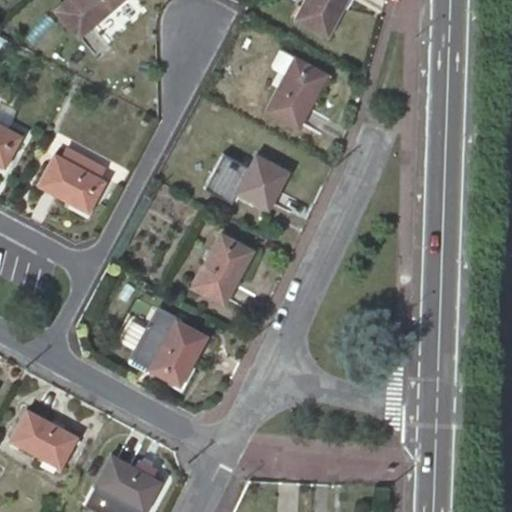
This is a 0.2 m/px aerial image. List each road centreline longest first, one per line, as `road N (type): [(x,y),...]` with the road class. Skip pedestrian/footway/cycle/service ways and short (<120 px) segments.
road 1 (tertiary): [(450,0),(436,405)]
road 2 (residential): [(90,271),(171,121),(204,0)]
road 3 (residential): [(266,383),(380,127)]
road 4 (residential): [(49,354),(225,451)]
road 5 (residential): [(436,405),(266,383)]
